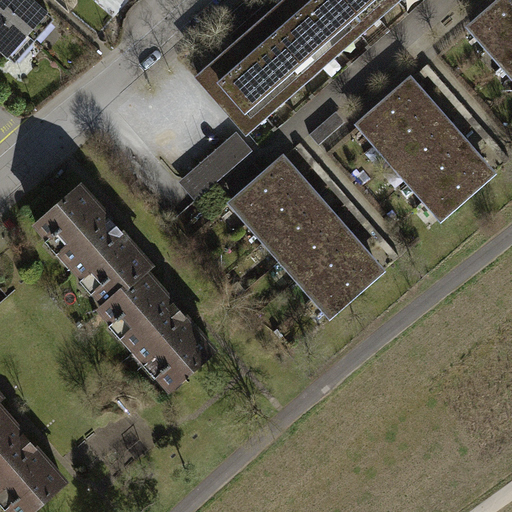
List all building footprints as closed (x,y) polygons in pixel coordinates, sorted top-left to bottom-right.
[(27,0),(0,0),(0,17),(31,45),(52,22),(27,0)] [(289,0),(273,0),(260,12),(312,71),(335,52),(289,0)] [(329,0),(289,0),(335,52),(358,32),(329,0)] [(369,0),(329,0),(358,32),(380,12),(369,0)] [(369,0),(380,12),(394,0),(369,0)] [(511,0),(495,0),(466,26),(483,46),(511,20),(511,0)] [(260,12),(237,31),(289,91),(312,71),(260,12)] [(0,17),(0,58),(11,68),(31,45),(0,17)] [(511,20),(483,46),(500,66),(511,55),(511,20)] [(237,31),(214,51),(266,111),(289,91),(237,31)] [(214,51),(191,71),(243,131),(266,111),(214,51)] [(511,55),(500,66),(511,78),(511,55)] [(354,122),(372,142),(428,94),(411,74),(354,122)] [(372,142),(389,162),(445,113),(428,94),(372,142)] [(389,162),(406,182),(462,133),(445,113),(389,162)] [(235,132),(177,183),(193,202),(252,152),(235,132)] [(406,182),(423,201),(479,153),(462,133),(406,182)] [(227,202),(244,222),(301,173),(284,153),(227,202)] [(423,201),(440,221),(497,173),(479,153),(423,201)] [(244,222),(261,241),(318,192),(301,173),(244,222)] [(74,187),(32,224),(103,302),(124,283),(132,291),(146,278),(151,273),(74,187)] [(261,241),(278,261),(335,212),(318,192),(261,241)] [(278,261),(295,281),(352,232),(335,212),(278,261)] [(295,281),(312,300),(369,251),(352,232),(295,281)] [(312,300),(329,320),(386,271),(369,251),(312,300)] [(214,353),(146,278),(132,291),(124,283),(103,302),(96,308),(172,392),(214,353)] [(33,511),(67,482),(0,408),(0,497),(13,511),(33,511)]
